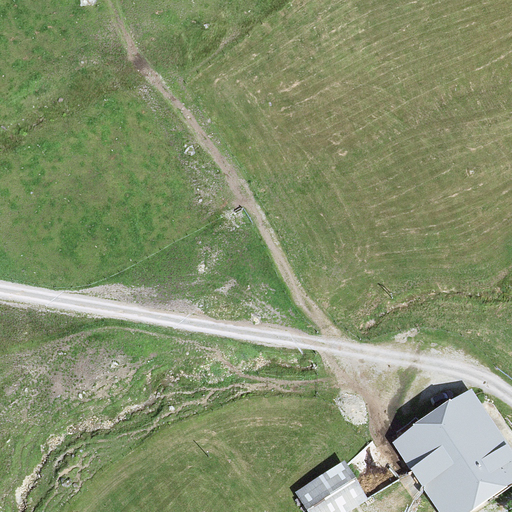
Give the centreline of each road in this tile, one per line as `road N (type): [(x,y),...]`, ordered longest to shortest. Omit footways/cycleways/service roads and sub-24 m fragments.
road 1 (track): [(511,396),(482,378),(387,356),(0,286)]
road 2 (track): [(382,427),(356,399),(248,201),(178,97),(122,48),(102,0)]
